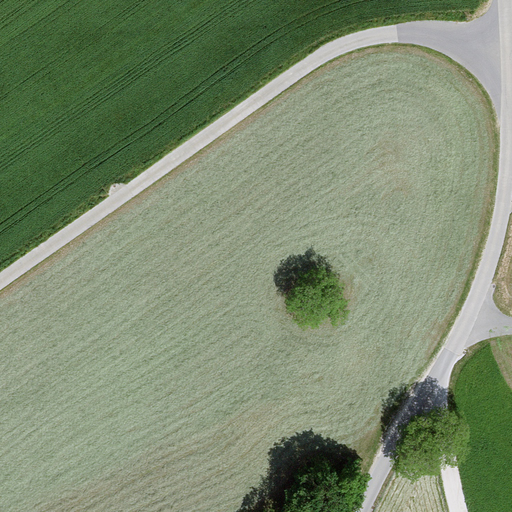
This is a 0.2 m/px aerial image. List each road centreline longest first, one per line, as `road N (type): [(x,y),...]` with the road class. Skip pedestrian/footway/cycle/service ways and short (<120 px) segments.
road 1 (track): [(505,51),(402,32),(335,47),(0,281)]
road 2 (unclassified): [(503,0),(506,175),(484,278),(361,511)]
road 3 (track): [(437,372),(458,511)]
